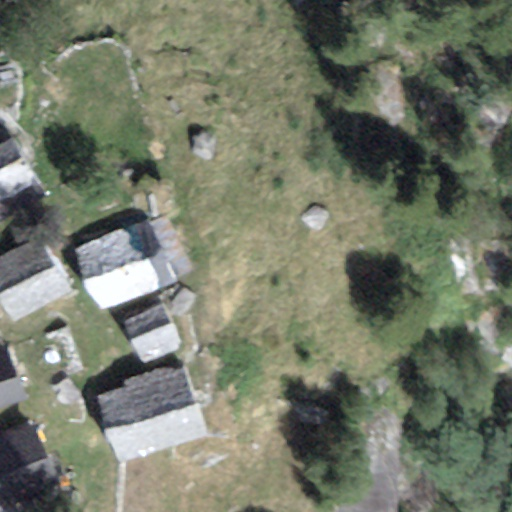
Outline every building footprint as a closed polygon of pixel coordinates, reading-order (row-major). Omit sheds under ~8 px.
[(0,214),(44,189),(14,137),(0,145),(0,214)] [(144,211),(68,247),(97,309),(173,274),(144,211)] [(69,284),(38,236),(0,259),(0,301),(12,320),(69,284)] [(159,302),(109,326),(125,359),(175,335),(159,302)] [(0,404),(26,396),(10,351),(0,354),(0,404)] [(181,357),(90,396),(119,465),(211,426),(181,357)] [(0,496),(57,475),(36,420),(0,433),(0,496)]
